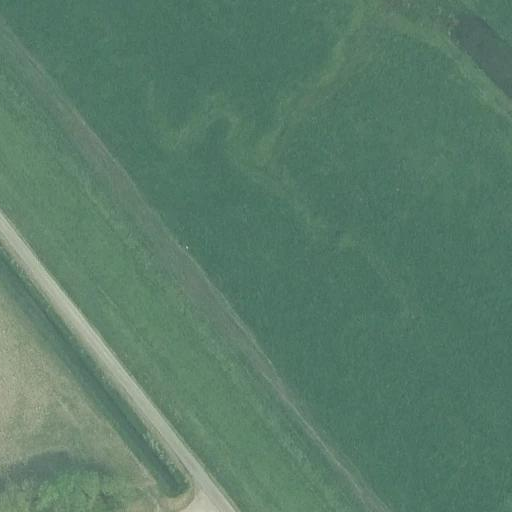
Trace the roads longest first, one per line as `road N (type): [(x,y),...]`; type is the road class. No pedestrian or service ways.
road 1 (track): [(0,163),(279,511)]
road 2 (unclassified): [(226,511),(0,224)]
